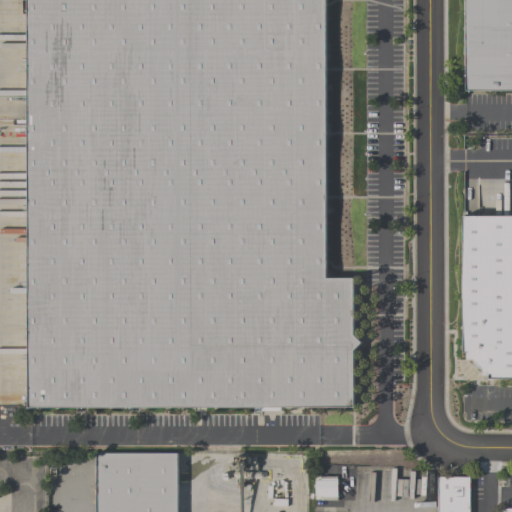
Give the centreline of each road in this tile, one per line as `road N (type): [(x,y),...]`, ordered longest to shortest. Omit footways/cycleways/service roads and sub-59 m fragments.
road 1 (residential): [(0,423),(439,437)]
road 2 (residential): [(439,437),(429,406),(429,0)]
